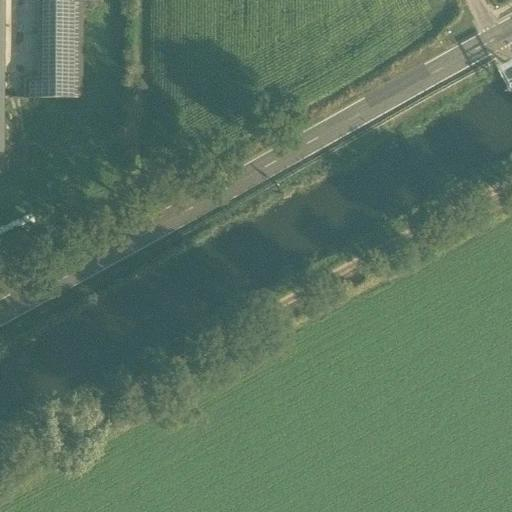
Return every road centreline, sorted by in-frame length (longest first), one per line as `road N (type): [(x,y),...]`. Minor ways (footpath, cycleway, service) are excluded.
road 1 (track): [(0,460),(511,183)]
road 2 (primary): [(0,312),(494,39)]
